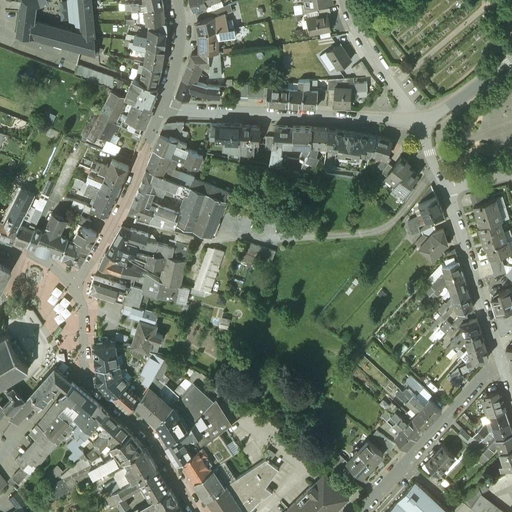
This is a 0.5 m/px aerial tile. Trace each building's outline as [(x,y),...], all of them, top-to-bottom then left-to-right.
[(23,0),(23,2),(22,1),(20,15),(17,32),(30,36),(32,19),(34,5),(37,3),(37,0),(36,0),(23,0)] [(81,32),(32,19),(30,36),(80,50),(96,55),(91,0),(80,0),(83,23),(81,32)] [(144,0),(145,3),(139,4),(139,2),(132,3),(133,9),(145,8),(164,7),(162,0),(144,0)] [(190,0),(194,10),(200,7),(207,5),(206,2),(205,0),(190,0)] [(236,0),(231,2),(227,3),(227,4),(233,21),(248,15),(242,0),(236,0)] [(316,2),(306,4),(302,4),(303,13),(317,10),(316,2)] [(164,7),(145,8),(146,24),(148,24),(149,27),(167,31),(167,23),(166,22),(165,22),(164,7)] [(194,10),(193,10),(195,17),(203,14),(200,7),(194,10)] [(329,7),(318,10),(319,15),(327,14),(327,15),(330,14),(329,7)] [(319,15),(308,18),(311,33),(330,29),(327,15),(327,14),(319,15)] [(216,20),(197,24),(199,34),(218,30),(221,29),(221,27),(218,28),(216,20)] [(167,31),(149,27),(147,38),(135,35),(133,42),(164,50),(167,31)] [(199,34),(199,53),(210,53),(218,52),(218,38),(235,36),(234,27),(221,29),(218,30),(199,34)] [(133,42),(130,41),(129,46),(146,51),(144,63),(161,67),(164,50),(133,42)] [(340,43),(327,52),(338,68),(351,59),(340,43)] [(199,53),(191,53),(182,78),(194,82),(194,81),(200,65),(211,65),(210,53),(199,53)] [(362,61),(352,67),(359,77),(371,75),(362,61)] [(144,63),(140,62),(138,69),(140,70),(139,75),(141,76),(140,80),(157,86),(161,67),(144,63)] [(117,80),(97,73),(92,72),(77,65),(74,76),(111,91),(116,92),(118,87),(117,80)] [(221,72),(208,70),(206,85),(208,85),(220,86),(221,72)] [(349,77),(328,79),(327,90),(335,91),(335,86),(349,87),(349,77)] [(140,80),(134,78),(131,84),(120,80),(119,83),(120,87),(118,87),(116,92),(128,97),(130,98),(135,99),(151,106),(155,96),(158,87),(140,80)] [(220,86),(208,85),(207,86),(194,81),(194,82),(182,78),(176,95),(189,99),(192,90),(204,95),(218,97),(220,86)] [(299,89),(288,89),(287,105),(303,106),(304,80),(296,81),(296,83),(299,84),(299,89)] [(318,90),(309,90),(309,80),(304,80),(303,106),(317,107),(318,90)] [(367,82),(354,83),(354,91),(367,90),(367,82)] [(265,83),(248,84),(248,98),(264,98),(264,97),(264,87),(265,83)] [(248,84),(234,85),(234,97),(248,98),(248,84)] [(285,88),(264,87),(264,97),(267,97),(267,105),(287,105),(288,89),(288,86),(285,86),(285,88)] [(349,87),(335,86),(335,91),(334,105),(351,106),(351,87),(349,87)] [(116,92),(111,91),(100,113),(106,117),(107,116),(108,118),(116,122),(140,133),(142,127),(126,120),(135,99),(130,98),(128,97),(116,92)] [(151,106),(135,99),(126,120),(142,127),(145,128),(153,107),(151,106)] [(116,122),(108,118),(107,116),(106,117),(100,113),(91,130),(107,139),(116,122)] [(185,123),(173,122),(168,123),(164,126),(161,134),(161,133),(154,148),(171,155),(182,130),(185,123)] [(223,125),(212,124),(208,137),(216,137),(219,137),(219,133),(222,133),(223,125)] [(242,125),(223,125),(222,133),(219,133),(219,137),(216,137),(216,142),(229,143),(228,158),(241,160),(242,125)] [(260,126),(242,125),(241,160),(252,161),(252,146),(249,146),(249,144),(259,144),(260,126)] [(288,127),(275,127),(274,137),(272,150),(269,166),(281,168),(283,155),(281,155),(282,145),(287,146),(288,127)] [(312,128),(288,127),(287,146),(305,146),(312,146),(312,128)] [(328,128),(312,128),(312,146),(302,166),(309,170),(313,162),(316,163),(319,152),(316,151),(317,146),(327,146),(328,128)] [(360,133),(354,133),(354,132),(349,131),(349,132),(344,131),(344,129),(336,128),(336,130),(328,128),(327,146),(327,148),(333,149),(333,150),(336,150),(339,151),(340,153),(358,156),(360,154),(365,155),(366,155),(366,154),(371,155),(372,152),(376,136),(368,135),(369,133),(361,132),(360,133)] [(107,139),(91,130),(85,142),(89,143),(100,147),(103,149),(107,139)] [(182,130),(171,155),(181,159),(185,148),(187,143),(184,142),(188,132),(182,130)] [(274,137),(266,136),(265,149),(272,150),(274,137)] [(393,141),(377,136),(376,136),(372,152),(377,154),(376,157),(382,159),(383,159),(384,156),(386,157),(387,155),(389,149),(390,150),(393,141)] [(100,147),(89,143),(81,161),(95,168),(98,161),(94,160),(100,147)] [(298,160),(287,159),(286,169),(299,171),(302,166),(312,146),(305,146),(298,160)] [(171,155),(154,148),(146,167),(147,167),(163,174),(167,165),(187,174),(191,165),(185,162),(185,161),(181,159),(171,155)] [(200,154),(185,148),(181,159),(185,161),(185,162),(191,165),(197,168),(204,153),(204,151),(202,149),(200,154)] [(358,156),(340,153),(339,151),(336,150),(334,165),(335,167),(356,170),(355,177),(361,178),(365,155),(360,154),(358,156)] [(387,155),(386,157),(384,156),(383,159),(382,159),(382,160),(376,168),(382,172),(388,162),(392,158),(387,155)] [(393,166),(387,175),(396,182),(407,167),(410,164),(406,161),(406,159),(401,156),(393,166)] [(108,166),(98,161),(95,168),(97,168),(106,173),(123,180),(129,166),(112,159),(109,167),(108,166)] [(95,168),(81,161),(78,166),(94,174),(97,168),(95,168)] [(393,166),(388,162),(382,172),(375,180),(378,182),(385,174),(387,175),(393,166)] [(187,174),(167,165),(163,174),(170,177),(184,182),(187,174)] [(163,174),(147,167),(136,194),(159,203),(162,196),(170,200),(172,194),(164,190),(167,185),(170,177),(163,174)] [(407,167),(396,182),(393,185),(403,192),(404,193),(410,184),(418,173),(412,170),(411,170),(407,167)] [(103,179),(89,173),(89,174),(77,169),(75,174),(89,180),(100,185),(103,179)] [(123,180),(106,173),(103,179),(100,185),(117,193),(123,180)] [(89,180),(75,174),(70,183),(85,190),(89,180)] [(35,193),(22,187),(21,188),(16,186),(20,177),(14,175),(10,184),(7,183),(2,195),(15,201),(13,206),(25,214),(35,193)] [(184,182),(170,177),(167,185),(177,189),(174,195),(184,200),(201,207),(210,185),(193,178),(190,185),(184,182)] [(100,185),(89,180),(85,190),(94,194),(92,198),(95,199),(92,205),(109,213),(117,193),(100,185)] [(49,181),(44,192),(50,195),(55,184),(49,181)] [(410,184),(404,193),(403,192),(400,196),(405,200),(415,187),(410,184)] [(229,192),(210,185),(201,207),(220,214),(229,192)] [(430,185),(418,201),(419,203),(436,196),(431,185),(430,185)] [(79,191),(68,188),(65,195),(76,199),(79,191)] [(483,190),(471,193),(473,199),(484,196),(483,190)] [(201,207),(184,200),(180,210),(159,203),(136,194),(129,210),(154,219),(175,224),(176,221),(211,236),(220,214),(201,207)] [(436,196),(419,203),(423,214),(417,217),(419,223),(443,213),(436,196)] [(494,198),(473,204),(476,215),(497,209),(494,198)] [(84,204),(74,199),(69,209),(79,213),(82,208),(82,209),(84,204)] [(13,206),(12,206),(5,223),(0,221),(0,235),(13,240),(21,223),(25,214),(13,206)] [(497,209),(476,215),(480,225),(480,226),(499,220),(501,219),(497,209)] [(53,211),(46,228),(43,229),(35,226),(27,245),(36,248),(35,249),(50,254),(50,253),(62,257),(68,238),(77,222),(53,211)] [(31,223),(29,227),(21,223),(13,240),(27,245),(35,226),(40,215),(34,212),(29,222),(31,223)] [(92,221),(81,215),(77,222),(88,228),(92,221)] [(417,217),(408,221),(412,232),(420,229),(418,224),(419,223),(417,217)] [(499,220),(480,226),(480,225),(478,226),(481,237),(502,230),(499,220)] [(77,222),(68,238),(62,257),(78,262),(82,261),(97,232),(77,222)] [(131,228),(122,225),(107,252),(127,260),(129,255),(126,254),(127,252),(146,259),(148,253),(145,253),(146,250),(136,248),(137,243),(127,239),(131,228)] [(433,225),(421,231),(423,234),(428,237),(432,233),(435,232),(433,225)] [(148,234),(131,228),(127,239),(137,243),(136,248),(146,250),(172,256),(174,246),(146,240),(148,234)] [(435,232),(432,233),(428,237),(419,247),(433,259),(441,250),(439,248),(442,245),(447,243),(443,229),(435,232)] [(502,230),(481,237),(484,248),(486,247),(505,241),(505,240),(502,230)] [(174,246),(172,256),(185,259),(194,238),(178,233),(174,246)] [(505,241),(486,247),(490,258),(500,254),(511,251),(507,240),(505,240),(505,241)] [(276,250),(246,241),(242,251),(271,261),(276,250)] [(208,248),(195,287),(196,287),(201,288),(209,291),(223,252),(215,249),(214,250),(208,248)] [(172,256),(146,250),(145,253),(148,253),(146,259),(146,262),(164,266),(160,279),(160,280),(180,284),(185,259),(172,256)] [(455,250),(447,252),(443,256),(445,262),(457,258),(455,250)] [(107,252),(106,251),(99,265),(120,273),(134,276),(133,276),(140,278),(141,271),(137,268),(126,264),(127,260),(107,252)] [(500,254),(490,258),(489,258),(490,263),(502,260),(500,254)] [(457,258),(445,262),(445,264),(442,265),(444,273),(445,277),(462,272),(457,258)] [(160,279),(127,260),(126,264),(137,268),(141,271),(140,278),(145,279),(143,287),(141,291),(149,293),(157,295),(160,280),(160,279)] [(502,260),(490,263),(492,269),(504,266),(502,260)] [(0,285),(8,269),(0,264),(0,285)] [(504,266),(492,269),(494,275),(505,271),(504,266)] [(462,272),(445,277),(447,282),(449,289),(465,283),(462,272)] [(440,275),(432,284),(430,283),(424,289),(430,294),(434,290),(445,277),(444,273),(441,276),(440,275)] [(141,291),(130,288),(94,276),(90,291),(114,299),(126,302),(139,306),(143,292),(141,291)] [(140,278),(133,276),(132,282),(143,287),(145,279),(140,278)] [(445,277),(434,290),(438,294),(443,288),(442,287),(447,282),(445,277)] [(180,284),(160,280),(157,295),(176,300),(179,289),(183,290),(184,285),(180,284)] [(143,287),(132,282),(130,288),(141,291),(143,287)] [(465,283),(449,289),(452,296),(453,300),(469,295),(465,283)] [(511,291),(511,287),(498,291),(500,296),(491,299),(496,314),(511,309),(511,301),(510,301),(511,296),(511,291)] [(143,292),(139,306),(145,308),(145,307),(149,293),(143,292)] [(469,295),(453,300),(454,305),(456,312),(473,307),(469,295)] [(446,301),(440,308),(443,311),(453,300),(452,296),(447,302),(446,301)] [(443,311),(435,321),(437,323),(440,319),(441,321),(451,310),(451,309),(454,305),(453,300),(443,311)] [(139,306),(126,302),(123,312),(140,318),(141,317),(156,322),(159,311),(145,307),(145,308),(139,306)] [(511,309),(496,314),(498,321),(502,332),(511,329),(511,309)] [(465,315),(458,317),(452,324),(452,325),(456,329),(461,327),(460,324),(467,321),(465,315)] [(156,322),(141,317),(140,318),(132,344),(131,345),(134,346),(145,350),(148,351),(153,338),(161,341),(163,336),(154,333),(158,323),(156,322)] [(467,321),(460,324),(461,327),(462,331),(457,337),(460,340),(464,335),(480,330),(476,318),(467,321)] [(447,320),(440,328),(445,332),(452,325),(452,324),(447,320)] [(480,330),(464,335),(460,340),(457,343),(460,345),(465,340),(468,347),(484,342),(480,330)] [(128,335),(117,331),(114,338),(124,342),(126,342),(128,335)] [(0,385),(3,384),(7,390),(14,385),(10,379),(11,378),(10,378),(11,377),(12,379),(13,378),(12,376),(27,367),(27,368),(28,367),(28,366),(23,358),(27,356),(16,339),(12,341),(6,332),(0,335),(0,385)] [(456,337),(451,342),(455,346),(457,343),(460,340),(457,337),(456,337)] [(122,345),(116,346),(115,341),(93,344),(96,365),(118,362),(124,363),(134,346),(131,345),(132,344),(126,342),(124,342),(122,345)] [(471,357),(463,362),(464,364),(459,366),(462,374),(474,368),(473,363),(489,358),(484,342),(468,347),(471,357)] [(460,345),(457,343),(455,346),(453,348),(456,351),(461,346),(460,345)] [(148,351),(145,350),(134,346),(124,363),(118,362),(96,365),(97,371),(95,371),(97,380),(99,379),(99,383),(106,389),(106,390),(110,394),(111,394),(113,396),(134,375),(149,384),(150,382),(154,375),(159,365),(164,356),(148,351)] [(164,356),(159,365),(154,375),(159,378),(172,359),(164,356)] [(26,398),(13,411),(11,415),(18,421),(33,405),(39,411),(61,384),(67,389),(73,382),(56,366),(26,398)] [(462,374),(459,366),(454,369),(459,380),(464,377),(462,374)] [(134,375),(113,396),(129,409),(134,403),(135,402),(136,401),(149,384),(134,375)] [(159,378),(154,375),(150,382),(149,384),(136,401),(135,402),(157,422),(179,397),(159,378)] [(424,387),(411,375),(405,381),(418,393),(424,387)] [(78,386),(73,382),(67,389),(58,400),(65,406),(70,400),(78,406),(81,409),(92,397),(79,386),(78,386)] [(179,397),(157,422),(169,441),(188,430),(206,410),(207,410),(215,402),(193,383),(179,397)] [(14,385),(7,390),(11,396),(3,404),(13,411),(26,398),(20,393),(22,391),(18,388),(16,389),(14,385)] [(419,398),(409,389),(405,393),(410,397),(415,402),(418,399),(419,398)] [(497,392),(487,395),(488,398),(483,400),(485,405),(484,408),(485,411),(487,412),(488,415),(489,415),(505,410),(500,394),(498,395),(497,392)] [(75,417),(70,422),(74,425),(68,432),(74,438),(86,426),(93,431),(95,428),(99,423),(108,412),(92,397),(75,417)] [(415,402),(410,397),(406,401),(413,408),(414,407),(417,404),(415,402)] [(429,398),(423,404),(418,399),(415,402),(417,404),(433,419),(442,410),(429,398)] [(58,400),(30,434),(36,439),(22,455),(21,454),(16,459),(23,465),(13,477),(22,484),(59,443),(44,430),(49,425),(59,415),(64,420),(66,418),(61,413),(66,406),(65,406),(58,400)] [(70,400),(65,406),(66,406),(61,413),(66,418),(70,422),(75,417),(71,414),(78,406),(70,400)] [(0,401),(0,428),(11,415),(13,411),(3,404),(0,401)] [(206,410),(188,430),(169,441),(165,444),(177,465),(219,434),(230,426),(215,402),(207,410),(206,410)] [(402,417),(396,411),(398,408),(392,402),(386,409),(398,420),(399,421),(402,417)] [(433,419),(417,404),(414,407),(417,411),(412,416),(425,428),(433,419)] [(386,409),(385,408),(381,413),(393,425),(394,424),(398,420),(386,409)] [(505,410),(489,415),(490,420),(493,427),(509,421),(505,410)] [(120,422),(108,412),(99,423),(103,426),(99,431),(101,434),(94,442),(98,446),(105,438),(120,422)] [(64,420),(59,415),(49,425),(63,438),(68,432),(74,425),(70,422),(66,418),(64,420)] [(412,416),(411,415),(409,417),(411,418),(407,422),(402,417),(399,421),(417,437),(425,428),(412,416)] [(399,421),(398,420),(394,424),(400,430),(395,436),(408,447),(417,437),(399,421)] [(490,420),(486,422),(473,436),(479,442),(493,427),(490,420)] [(479,442),(477,443),(482,448),(495,435),(496,438),(511,432),(511,431),(509,421),(493,427),(479,442)] [(120,422),(105,438),(108,440),(114,445),(131,433),(120,422)] [(74,438),(68,445),(75,452),(70,457),(74,461),(83,452),(78,446),(87,436),(93,431),(86,426),(74,438)] [(99,431),(95,428),(93,431),(87,436),(94,442),(101,434),(99,431)] [(471,435),(463,428),(458,433),(466,440),(471,435)] [(395,444),(377,429),(373,434),(392,448),(395,444)] [(511,432),(496,438),(488,446),(493,450),(498,445),(500,450),(511,446),(511,432)] [(110,458),(100,463),(104,471),(128,458),(145,449),(131,433),(114,445),(112,447),(116,453),(115,454),(116,455),(110,458)] [(219,434),(182,462),(195,482),(224,462),(234,455),(219,434)] [(108,440),(105,438),(98,446),(101,449),(107,443),(108,440)] [(385,453),(369,439),(347,462),(363,477),(385,453)] [(442,445),(433,455),(431,452),(428,456),(430,458),(427,462),(436,470),(439,473),(454,457),(442,445)] [(493,450),(488,446),(478,457),(482,461),(488,456),(489,457),(494,451),(493,450)] [(511,446),(500,450),(504,462),(499,463),(501,469),(509,466),(509,469),(511,468),(511,446)] [(145,449),(128,458),(132,464),(126,467),(135,481),(156,468),(149,455),(145,449)] [(106,451),(92,461),(91,462),(78,470),(84,482),(104,471),(100,463),(110,458),(106,451)] [(337,451),(327,462),(336,469),(346,459),(337,451)] [(91,462),(84,458),(83,458),(82,458),(61,476),(62,479),(46,488),(49,493),(45,495),(48,501),(84,482),(78,470),(91,462)] [(236,479),(207,500),(214,511),(248,511),(258,501),(273,492),(266,488),(278,468),(266,459),(236,479)] [(224,462),(195,482),(207,500),(236,479),(224,462)] [(62,465),(50,471),(53,477),(65,470),(62,465)] [(135,481),(126,467),(114,474),(122,489),(130,484),(135,481)] [(130,484),(120,491),(123,497),(142,486),(150,501),(169,490),(156,468),(135,481),(130,484)] [(439,473),(436,470),(430,476),(439,483),(444,478),(439,473)] [(343,491),(325,472),(284,511),(334,511),(349,497),(343,491)] [(449,511),(415,481),(386,511),(449,511)] [(485,483),(478,486),(481,493),(488,490),(485,483)] [(505,511),(481,494),(482,494),(481,493),(478,486),(457,497),(477,511),(505,511)] [(352,492),(347,487),(343,491),(348,496),(352,492)] [(120,491),(119,490),(112,494),(122,511),(129,506),(123,497),(120,491)] [(150,501),(132,511),(131,511),(161,511),(177,503),(169,490),(150,501)] [(26,500),(19,491),(16,491),(9,497),(18,508),(22,505),(24,508),(29,504),(26,500)] [(161,511),(182,511),(177,503),(161,511)]
